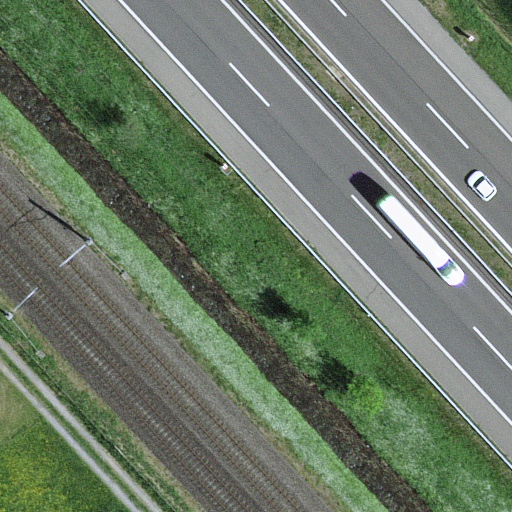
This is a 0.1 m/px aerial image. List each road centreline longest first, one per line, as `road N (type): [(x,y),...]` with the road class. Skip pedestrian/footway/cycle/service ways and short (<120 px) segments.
road 1 (motorway): [(168,0),(511,370)]
road 2 (motorway): [(511,201),(325,0)]
road 3 (track): [(152,511),(0,347)]
